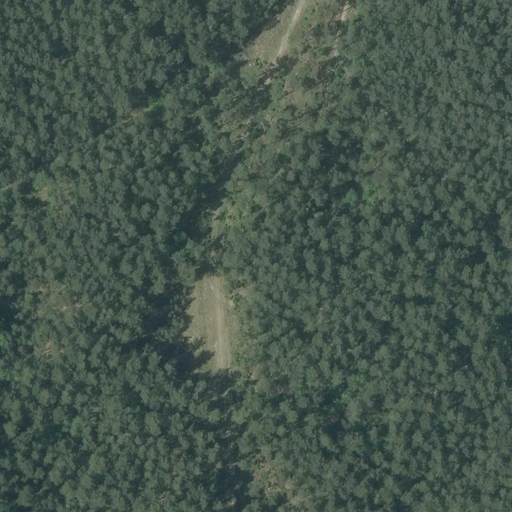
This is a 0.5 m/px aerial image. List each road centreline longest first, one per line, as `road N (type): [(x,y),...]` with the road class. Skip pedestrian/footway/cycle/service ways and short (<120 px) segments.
road 1 (track): [(235,511),(220,312),(221,199),(304,0)]
road 2 (track): [(347,0),(333,54),(511,259)]
road 3 (track): [(0,188),(268,39),(286,39)]
